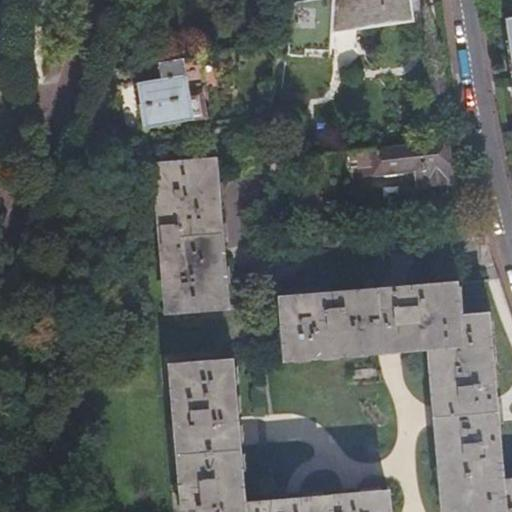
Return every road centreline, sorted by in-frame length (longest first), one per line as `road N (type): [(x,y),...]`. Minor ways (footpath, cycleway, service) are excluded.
road 1 (residential): [(98,0),(0,265)]
road 2 (residential): [(456,0),(476,131),(503,230)]
road 3 (residential): [(503,230),(328,251),(303,231)]
